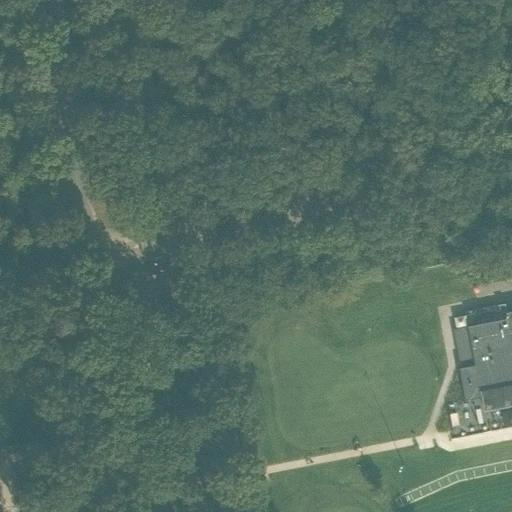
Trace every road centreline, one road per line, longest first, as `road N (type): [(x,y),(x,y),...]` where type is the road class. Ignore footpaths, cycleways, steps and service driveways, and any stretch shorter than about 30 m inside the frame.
road 1 (unclassified): [(89,256),(511,175)]
road 2 (track): [(149,243),(143,210),(154,187),(190,167),(358,125)]
road 3 (unclassified): [(39,0),(89,256)]
road 4 (unclassified): [(89,256),(140,511)]
road 5 (track): [(409,0),(358,125)]
